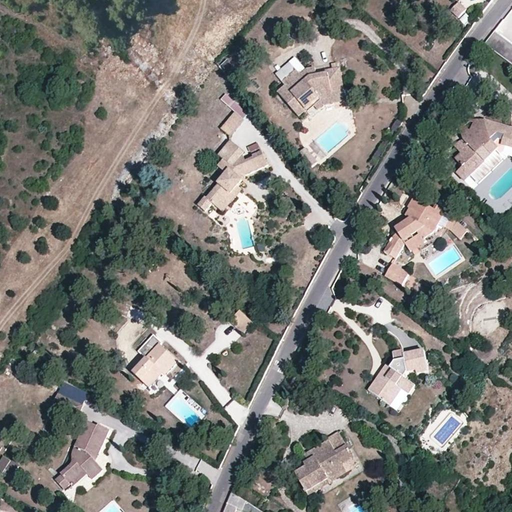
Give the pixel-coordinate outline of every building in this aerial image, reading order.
[(466,9),(459,2),(451,11),(459,18),(466,9)] [(511,44),(495,32),(485,45),(511,64),(511,44)] [(346,103),(341,69),(317,73),(315,67),(304,69),(299,74),(296,69),(282,82),(285,85),(277,92),(299,117),(306,110),(308,112),(313,106),(318,111),(324,106),(346,103)] [(312,117),(318,111),(313,106),(308,112),(312,117)] [(244,120),(235,112),(221,128),(231,137),(244,120)] [(511,128),(496,124),(484,122),(477,120),(466,119),(458,127),(461,139),(454,147),(461,153),(456,159),(463,167),(459,172),(457,174),(465,183),(471,176),(497,151),(500,148),(492,140),(498,134),(505,137),(503,148),(505,148),(510,149),(511,149),(511,128)] [(245,154),(230,142),(219,155),(223,159),(217,166),(226,174),(206,199),(204,197),(198,206),(206,212),(212,204),(216,207),(228,193),(231,196),(238,187),(247,176),(268,167),(260,148),(249,152),(252,158),(245,161),(243,156),(245,154)] [(455,169),(459,172),(463,167),(456,159),(461,153),(454,147),(452,149),(450,151),(449,153),(449,157),(449,161),(451,164),(455,169)] [(318,161),(305,148),(299,153),(311,167),(318,161)] [(503,157),(497,151),(471,176),(478,183),(503,157)] [(242,190),(238,187),(231,196),(228,193),(216,207),(223,213),(242,190)] [(511,207),(511,203),(511,201),(511,200),(511,192),(511,191),(495,202),(503,214),(511,207)] [(434,209),(414,197),(407,208),(410,209),(403,221),(405,223),(395,228),(399,234),(392,238),(383,253),(396,260),(406,244),(406,243),(419,235),(425,239),(435,233),(440,224),(447,211),(437,205),(434,209)] [(452,215),(447,211),(440,224),(445,228),(452,215)] [(428,243),(425,239),(419,235),(406,243),(406,244),(411,253),(428,243)] [(410,273),(394,263),(386,276),(402,287),(410,273)] [(252,324),(239,311),(229,322),(242,335),(252,324)] [(161,342),(154,335),(139,351),(145,358),(133,373),(152,391),(165,376),(178,362),(158,345),(161,342)] [(428,372),(424,350),(405,354),(404,350),(392,351),(395,362),(390,369),(386,365),(368,390),(396,410),(407,394),(414,384),(405,378),(407,373),(417,371),(418,374),(428,372)] [(169,380),(165,376),(152,391),(155,395),(169,380)] [(88,391),(63,380),(57,395),(81,406),(88,391)] [(421,389),(414,384),(407,394),(414,399),(421,389)] [(97,427),(84,422),(81,432),(74,449),(72,455),(72,464),(61,474),(69,484),(74,479),(82,470),(87,474),(93,481),(103,470),(95,462),(110,430),(98,424),(97,427)] [(327,438),(328,440),(335,451),(346,445),(338,431),(327,438)] [(335,451),(328,440),(311,450),(315,456),(308,461),(303,462),(306,467),(295,474),(306,492),(330,479),(328,476),(339,469),(343,476),(359,466),(346,445),(335,451)] [(303,454),(308,461),(315,456),(311,450),(303,454)] [(19,463),(2,456),(0,459),(0,474),(1,475),(4,469),(13,474),(19,463)] [(309,496),(343,476),(339,469),(328,476),(330,479),(306,492),(309,496)] [(78,484),(87,474),(82,470),(74,479),(78,484)] [(261,511),(231,492),(228,497),(225,506),(222,511),(236,511),(237,510),(240,511),(261,511)]
